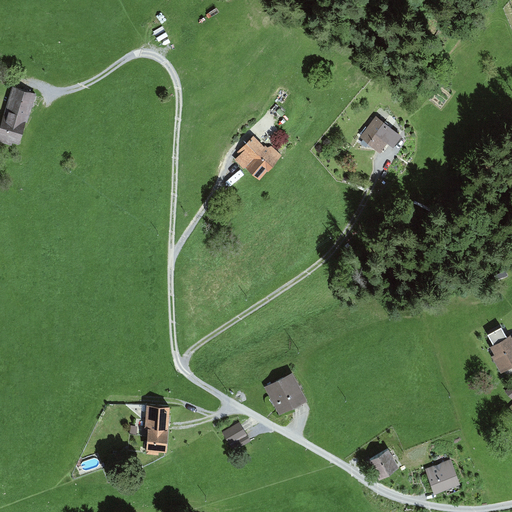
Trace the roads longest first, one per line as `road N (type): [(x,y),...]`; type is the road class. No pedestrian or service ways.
road 1 (track): [(511,505),(446,509),(403,497),(195,379),(178,356),(171,260)]
road 2 (track): [(171,260),(181,95),(168,65),(146,52),(88,83),(47,93)]
road 3 (track): [(186,367),(190,352),(319,267),(369,196),(381,162)]
road 4 (track): [(171,260),(224,182),(237,145),(265,123)]
